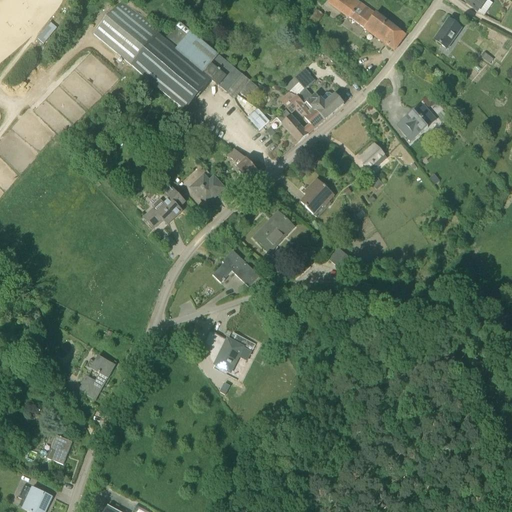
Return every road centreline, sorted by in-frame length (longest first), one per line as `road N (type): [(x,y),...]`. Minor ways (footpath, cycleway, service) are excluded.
road 1 (unclassified): [(152,328),(193,245),(379,78),(437,0)]
road 2 (residential): [(152,328),(301,281),(356,284)]
road 3 (unclassified): [(72,511),(95,443),(152,328)]
road 4 (track): [(0,132),(70,53),(93,43)]
road 5 (track): [(356,284),(480,325)]
